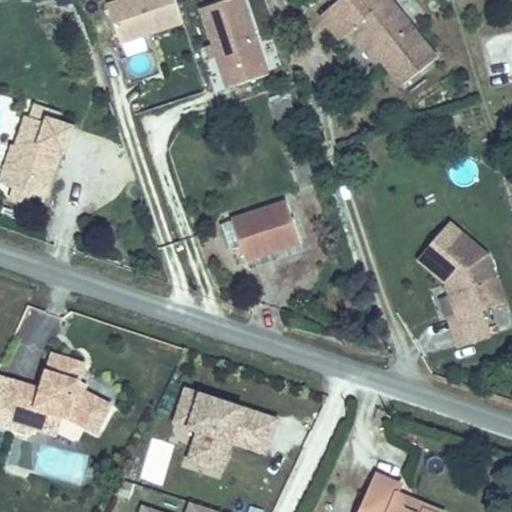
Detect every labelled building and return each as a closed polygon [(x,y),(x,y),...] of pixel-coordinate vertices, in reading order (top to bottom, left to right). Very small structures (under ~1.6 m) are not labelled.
[(351,0),(368,19),(371,16),(379,9),(371,0),(351,0)] [(395,46),(404,39),(425,65),(460,36),(436,8),(429,0),(371,0),(379,9),(371,16),(395,46)] [(429,0),(436,8),(445,0),(429,0)] [(173,40),(160,2),(98,22),(111,60),(173,40)] [(278,41),(268,11),(254,15),(264,46),(278,41)] [(258,93),(232,14),(192,27),(218,107),(258,93)] [(333,99),(326,78),(304,86),(312,107),(333,99)] [(41,154),(35,169),(79,183),(91,151),(83,147),(88,132),(97,135),(105,111),(63,97),(50,132),(43,130),(35,152),(41,154)] [(282,132),(276,110),(253,118),(261,139),(282,132)] [(330,165),(350,160),(336,115),(316,121),(330,165)] [(279,198),(299,192),(286,148),(265,153),(279,198)] [(244,270),(301,251),(288,209),(230,226),(244,270)] [(483,286),(497,280),(488,262),(450,234),(422,270),(442,286),(457,323),(450,326),(460,350),(489,338),(479,314),(492,308),(483,286)] [(506,302),(497,280),(483,286),(492,308),(506,302)] [(77,384),(83,368),(52,357),(40,392),(12,383),(2,409),(31,420),(34,411),(63,420),(92,436),(107,410),(81,395),(75,391),(77,384)] [(0,413),(2,409),(12,383),(0,378),(0,413)] [(84,388),(77,384),(75,391),(81,395),(84,388)] [(270,426),(178,392),(166,427),(189,436),(183,453),(217,465),(224,447),(258,460),(270,426)] [(217,465),(183,453),(179,464),(213,476),(217,465)] [(358,511),(393,511),(393,499),(397,490),(371,479),(358,511)] [(429,511),(393,499),(393,511),(429,511)]
